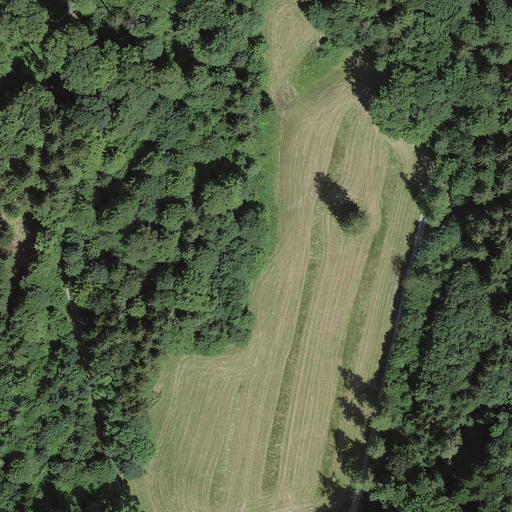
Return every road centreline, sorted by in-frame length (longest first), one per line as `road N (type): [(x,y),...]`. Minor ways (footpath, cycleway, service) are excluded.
road 1 (track): [(75,0),(44,118),(47,165),(72,308),(126,511)]
road 2 (track): [(360,511),(454,105)]
road 3 (track): [(511,347),(466,215),(438,175)]
road 4 (track): [(454,105),(387,0)]
